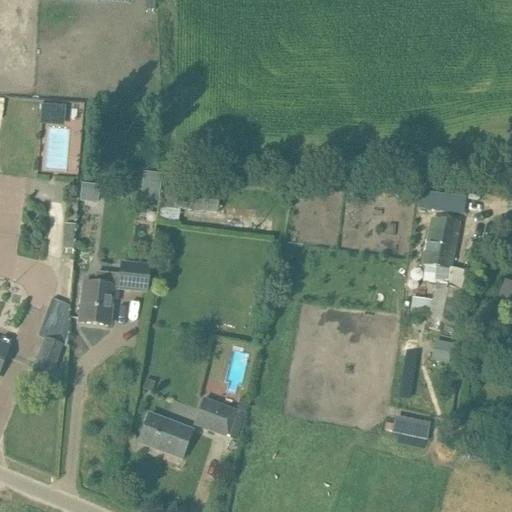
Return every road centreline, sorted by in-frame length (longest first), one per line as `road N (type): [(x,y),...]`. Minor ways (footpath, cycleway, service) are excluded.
road 1 (unknown): [(0,440),(28,356),(30,308),(0,248)]
road 2 (unknown): [(61,495),(76,391),(89,361),(121,327)]
